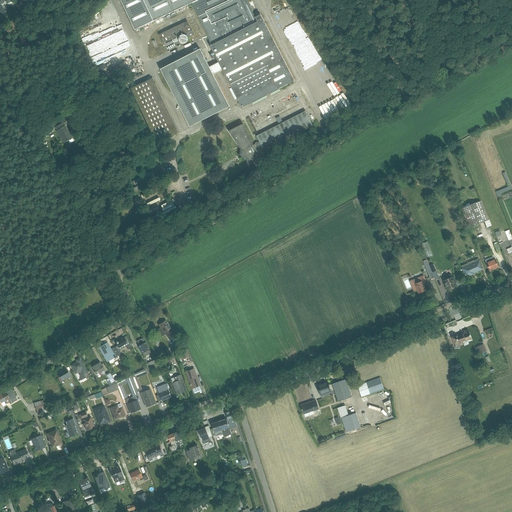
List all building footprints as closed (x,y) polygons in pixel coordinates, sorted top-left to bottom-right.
[(120,0),(135,30),(192,3),(198,16),(209,40),(212,45),(210,46),(219,63),(222,70),(230,85),(242,108),(246,105),(295,80),(265,22),(263,19),(261,15),(260,15),(256,18),(247,0),(120,0)] [(290,6),(272,15),(282,39),(301,31),(290,6)] [(103,25),(79,35),(83,44),(102,37),(102,36),(122,28),(117,16),(102,23),(103,25)] [(194,35),(191,29),(187,21),(159,35),(163,43),(186,33),(188,38),(194,35)] [(93,62),(127,48),(122,38),(101,47),(101,46),(98,48),(97,46),(93,47),(88,49),(93,62)] [(222,70),(219,63),(210,67),(200,49),(161,69),(190,127),(230,107),(213,75),(222,70)] [(290,51),(296,62),(308,56),(306,54),(305,54),(304,52),(295,56),(294,54),(296,53),(294,49),(290,51)] [(319,54),(306,62),(306,72),(306,74),(308,73),(310,77),(310,71),(313,76),(316,75),(316,73),(322,73),(322,74),(323,73),(328,73),(328,79),(331,79),(330,77),(330,75),(319,54)] [(152,78),(130,89),(156,143),(178,133),(152,78)] [(309,118),(306,112),(261,134),(256,136),(260,143),(254,145),(256,148),(257,147),(258,150),(261,149),(260,146),(261,146),(264,151),(313,126),(311,121),(309,118)] [(62,123),(55,128),(57,131),(64,143),(67,141),(69,144),(74,141),(72,138),(64,126),(64,127),(62,123)] [(258,153),(256,148),(254,145),(243,123),(228,130),(242,151),(242,152),(242,153),(242,155),(243,156),(244,157),(244,158),(245,158),(246,158),(249,167),(261,160),(258,153)] [(490,219),(480,201),(464,209),(474,228),(490,219)] [(426,259),(423,261),(431,280),(438,277),(432,264),(429,265),(426,259)] [(465,278),(483,271),(479,259),(460,267),(465,278)] [(490,271),(498,268),(495,260),(487,264),(490,271)] [(416,296),(429,291),(423,275),(411,280),(416,296)] [(447,290),(457,287),(454,277),(444,280),(447,290)] [(448,299),(443,285),(438,287),(443,300),(448,299)] [(168,339),(174,336),(166,320),(158,324),(164,335),(165,334),(168,339)] [(454,346),(470,340),(466,329),(450,336),(454,346)] [(118,350),(127,345),(123,337),(114,343),(118,350)] [(144,356),(151,353),(143,338),(136,342),(144,356)] [(107,362),(116,357),(107,342),(98,348),(107,362)] [(483,344),(477,346),(480,353),(486,350),(483,344)] [(186,349),(179,353),(182,359),(190,355),(186,349)] [(83,377),(88,374),(79,358),(69,364),(75,375),(80,372),(83,377)] [(95,375),(104,370),(99,362),(90,367),(95,375)] [(61,381),(70,376),(65,368),(56,373),(61,381)] [(190,390),(201,386),(194,368),(184,372),(190,390)] [(361,399),(408,381),(403,368),(356,386),(361,399)] [(135,378),(146,374),(144,369),(134,373),(134,375),(128,377),(131,387),(137,385),(135,378)] [(117,377),(115,373),(111,376),(109,372),(106,374),(108,378),(106,379),(108,385),(115,382),(113,379),(117,377)] [(176,396),(187,392),(181,375),(170,379),(176,396)] [(320,395),(331,391),(328,383),(317,387),(320,395)] [(102,395),(118,390),(117,384),(100,388),(102,395)] [(161,401),(171,397),(166,384),(156,387),(161,401)] [(347,386),(336,389),(341,404),(352,401),(347,386)] [(11,403),(17,400),(11,389),(5,393),(11,403)] [(146,407),(156,404),(150,389),(140,393),(146,407)] [(303,415),(319,410),(316,400),(300,405),(303,415)] [(42,401),(33,403),(36,413),(45,410),(42,401)] [(130,414),(140,410),(137,401),(127,404),(130,414)] [(114,419),(125,416),(121,404),(110,407),(114,419)] [(99,426),(110,422),(104,405),(93,409),(99,426)] [(346,407),(339,410),(348,434),(364,428),(358,413),(349,416),(346,407)] [(389,413),(390,413),(389,407),(387,407),(388,413),(383,414),(384,416),(380,417),(381,420),(390,418),(389,413)] [(228,420),(234,418),(232,411),(225,413),(228,420)] [(86,432),(95,428),(89,416),(81,420),(86,432)] [(64,423),(70,437),(78,434),(72,419),(64,423)] [(222,431),(229,428),(226,419),(219,422),(222,431)] [(222,431),(219,422),(211,424),(214,433),(222,431)] [(209,437),(212,436),(208,425),(198,429),(204,444),(210,441),(209,437)] [(52,448),(62,444),(57,430),(46,434),(52,448)] [(176,442),(181,440),(178,431),(173,433),(176,442)] [(176,442),(173,433),(167,435),(170,444),(176,442)] [(35,451),(45,447),(41,435),(31,439),(35,451)] [(156,458),(163,455),(160,445),(152,448),(156,458)] [(194,459),(201,456),(197,446),(190,449),(194,459)] [(13,466),(29,460),(25,448),(9,454),(13,466)] [(156,458),(152,448),(144,451),(148,461),(156,458)] [(0,473),(9,471),(3,456),(0,457),(0,473)] [(133,481),(142,477),(138,469),(129,473),(133,481)] [(96,475),(92,476),(96,487),(97,491),(95,491),(97,496),(111,491),(110,487),(109,487),(104,470),(95,473),(96,475)] [(115,483),(124,479),(120,470),(111,473),(115,483)] [(95,497),(91,486),(92,486),(89,476),(78,480),(84,500),(95,497)] [(144,493),(137,496),(141,506),(148,503),(144,493)] [(68,511),(71,511),(76,511),(72,497),(65,500),(68,511)]
